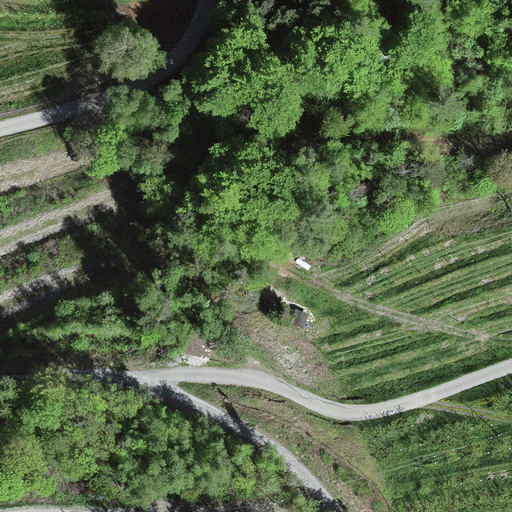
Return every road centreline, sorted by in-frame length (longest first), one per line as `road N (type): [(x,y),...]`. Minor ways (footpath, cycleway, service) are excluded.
road 1 (unclassified): [(213,372),(363,411),(430,399),(511,369)]
road 2 (unclassified): [(208,0),(183,65),(153,97),(0,135)]
road 3 (unclassified): [(0,382),(213,372)]
road 4 (unclassified): [(275,511),(213,372)]
